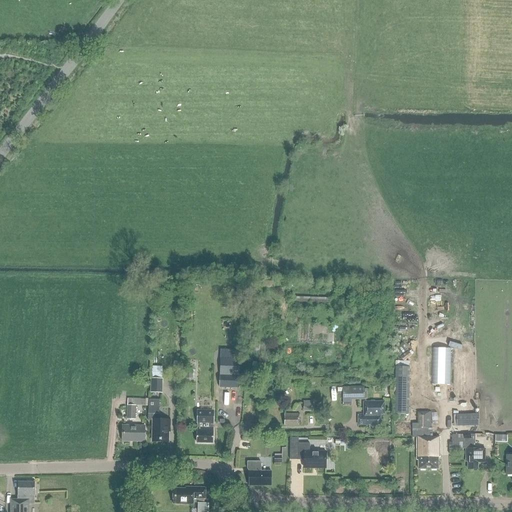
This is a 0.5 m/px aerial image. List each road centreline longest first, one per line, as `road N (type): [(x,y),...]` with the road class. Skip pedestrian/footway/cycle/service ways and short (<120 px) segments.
road 1 (tertiary): [(511,506),(288,503),(247,495)]
road 2 (tertiary): [(247,495),(208,465),(0,468)]
road 3 (tertiary): [(0,151),(116,0)]
